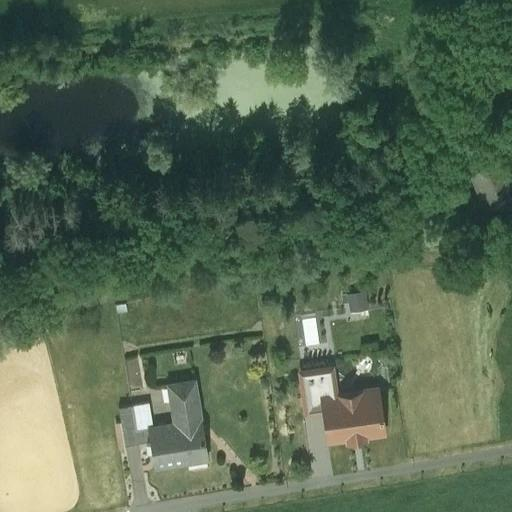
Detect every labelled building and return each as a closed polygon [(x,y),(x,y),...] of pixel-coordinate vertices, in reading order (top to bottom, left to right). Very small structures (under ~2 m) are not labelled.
[(496,166),(481,172),(486,185),(475,189),(481,203),(507,192),(496,166)] [(348,291),(351,310),(370,308),(367,288),(348,291)] [(330,368),(300,372),(306,411),(324,408),(322,397),(334,395),(330,368)] [(196,379),(171,383),(178,422),(151,426),(157,465),(210,456),(204,417),(203,417),(196,379)] [(160,404),(167,403),(170,418),(173,417),(166,384),(156,386),(160,404)] [(334,395),(322,397),(324,408),(328,438),(381,431),(375,389),(334,395)] [(135,403),(121,405),(123,418),(128,444),(141,441),(135,403)]
